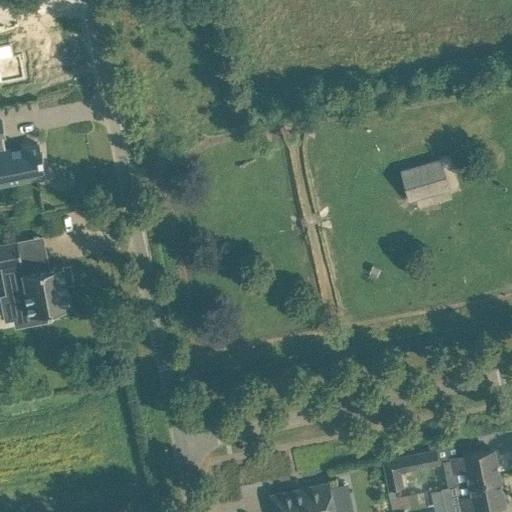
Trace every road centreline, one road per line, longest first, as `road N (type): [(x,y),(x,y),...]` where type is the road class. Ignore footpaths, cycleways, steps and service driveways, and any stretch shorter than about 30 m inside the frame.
road 1 (unclassified): [(162,367),(83,0)]
road 2 (residential): [(178,440),(511,372)]
